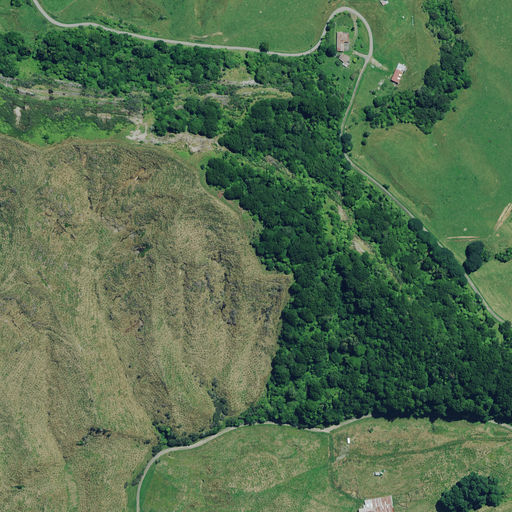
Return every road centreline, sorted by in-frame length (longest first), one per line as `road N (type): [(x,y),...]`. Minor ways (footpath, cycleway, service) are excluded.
road 1 (unclassified): [(42,0),(60,18),(289,52),(318,37),(339,4),(355,11),(371,35),(345,134),(355,157),(464,257),(489,303),(511,322)]
road 2 (unclassified): [(511,425),(473,415),(386,414),(323,430),(257,422),(158,454),(140,481),(137,511)]
